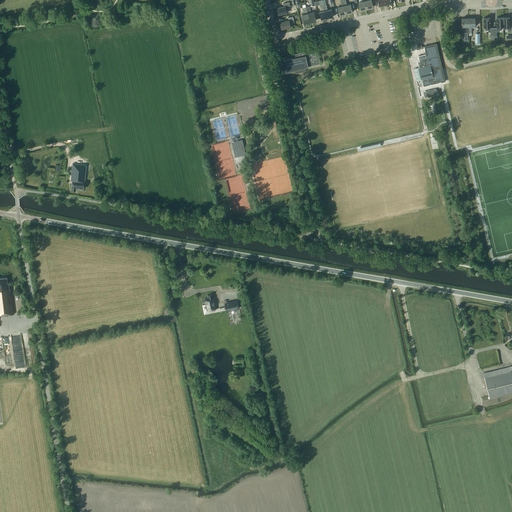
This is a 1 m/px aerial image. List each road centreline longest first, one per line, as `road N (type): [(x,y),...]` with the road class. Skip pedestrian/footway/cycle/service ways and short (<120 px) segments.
road 1 (secondary): [(511,301),(18,216)]
road 2 (unclassified): [(68,511),(18,216)]
road 3 (residential): [(491,4),(422,6),(282,37),(265,0)]
